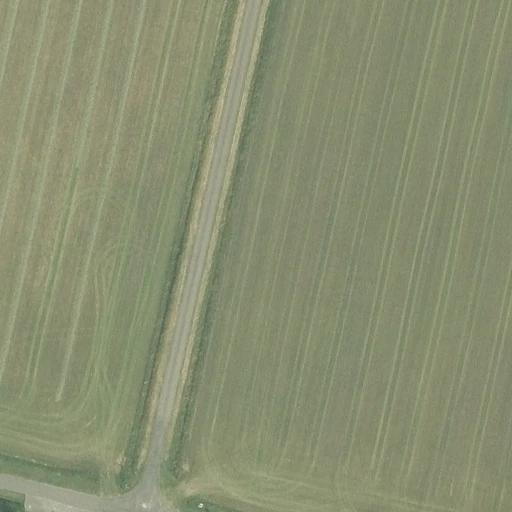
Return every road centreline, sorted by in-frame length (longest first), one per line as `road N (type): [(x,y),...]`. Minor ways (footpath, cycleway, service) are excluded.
road 1 (unclassified): [(142,511),(253,0)]
road 2 (unclassified): [(125,511),(0,482)]
